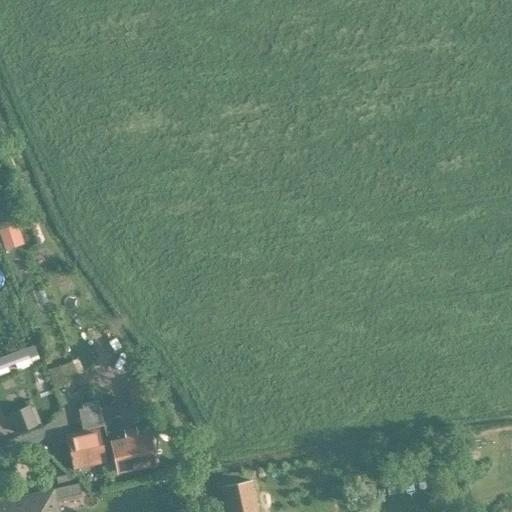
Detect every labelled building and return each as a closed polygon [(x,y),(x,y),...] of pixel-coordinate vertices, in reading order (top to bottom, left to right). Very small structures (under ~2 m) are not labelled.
[(35,219),(24,223),(32,246),(43,242),(35,219)] [(0,228),(0,240),(3,250),(21,243),(14,223),(0,228)] [(37,355),(33,345),(0,358),(0,374),(8,371),(7,367),(37,355)] [(149,385),(127,389),(132,418),(155,413),(149,385)] [(28,407),(9,414),(17,433),(36,426),(28,407)] [(101,418),(98,408),(83,411),(85,421),(101,418)] [(65,437),(73,468),(105,460),(97,429),(65,437)] [(148,435),(111,444),(118,471),(155,463),(148,435)] [(79,481),(55,487),(60,511),(85,505),(79,481)] [(58,511),(53,488),(0,500),(0,511),(58,511)]
